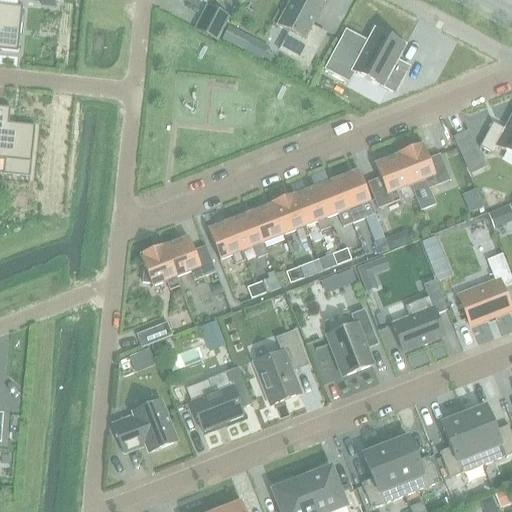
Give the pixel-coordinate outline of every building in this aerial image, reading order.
[(0,0),(0,50),(17,53),(22,7),(16,7),(17,0),(0,0)] [(290,0),(277,26),(289,33),(279,51),(307,66),(324,34),(310,27),(323,3),(321,2),(320,0),(290,0)] [(206,6),(194,29),(217,40),(228,18),(206,6)] [(345,30),(324,69),(348,82),(353,72),(393,94),(407,67),(395,61),(403,46),(373,30),(367,42),(345,30)] [(247,53),(253,41),(232,31),(227,42),(247,53)] [(0,107),(0,174),(2,175),(29,178),(34,127),(16,125),(15,131),(7,131),(9,109),(0,107)] [(492,124),(479,148),(492,155),(497,147),(511,155),(511,115),(504,130),(492,124)] [(468,133),(454,139),(463,160),(478,153),(468,133)] [(421,145),(397,154),(410,186),(424,181),(428,190),(449,181),(439,155),(427,160),(421,145)] [(379,179),(367,183),(377,209),(399,201),(395,192),(410,186),(397,154),(394,155),(394,157),(373,165),(379,179)] [(357,171),(335,180),(352,224),(367,219),(374,216),(369,202),(357,171)] [(335,180),(314,188),(326,219),(337,215),(342,228),(352,224),(335,180)] [(326,219),(314,188),(293,196),(293,195),(292,195),(305,228),(326,219)] [(305,228),(292,195),(271,204),(283,236),(295,231),(298,240),(308,236),(305,228)] [(283,236),(271,204),(270,204),(270,205),(250,213),(262,244),(283,236)] [(511,211),(509,205),(488,213),(494,227),(511,219),(511,211)] [(262,244),(250,213),(229,222),(241,253),(262,244)] [(374,216),(367,219),(377,244),(384,241),(374,216)] [(241,253),(229,222),(207,230),(219,261),(231,256),(235,265),(244,261),(241,253)] [(396,235),(386,239),(390,249),(400,245),(396,235)] [(164,247),(164,246),(163,246),(175,278),(190,273),(193,282),(215,273),(205,247),(193,252),(187,238),(164,247)] [(389,252),(384,241),(377,244),(381,255),(389,252)] [(434,241),(423,246),(428,259),(439,254),(434,241)] [(179,287),(175,278),(163,246),(138,256),(143,268),(142,283),(150,284),(151,288),(165,282),(169,291),(179,287)] [(351,261),(346,249),(339,252),(343,263),(351,261)] [(343,263),(339,252),(331,255),(336,266),(343,263)] [(511,312),(502,289),(511,285),(511,281),(502,255),(487,261),(495,282),(458,297),(470,328),(511,312)] [(368,262),(357,267),(367,290),(378,285),(368,262)] [(308,277),(304,266),(296,269),(301,280),(308,277)] [(301,280),(296,269),(285,273),(289,284),(301,280)] [(351,269),(336,274),(341,286),(356,281),(351,269)] [(434,281),(423,286),(428,298),(404,307),(409,318),(391,324),(403,354),(444,338),(435,316),(446,311),(434,281)] [(266,294),(261,283),(254,285),(258,297),(266,294)] [(220,285),(210,288),(214,297),(223,294),(220,285)] [(258,297),(254,285),(246,288),(251,300),(258,297)] [(372,334),(363,311),(351,316),(355,325),(326,337),(342,378),(372,366),(361,338),(372,334)] [(215,322),(200,328),(203,338),(207,337),(212,350),(224,345),(215,322)] [(171,337),(166,323),(136,335),(141,349),(171,337)] [(299,395),(290,372),(307,366),(294,332),(276,339),(282,353),(253,364),(270,406),(299,395)] [(143,370),(153,366),(147,350),(137,355),(143,370)] [(191,403),(190,403),(202,433),(243,417),(240,410),(251,405),(237,369),(207,380),(207,381),(212,395),(191,403)] [(123,455),(138,449),(137,448),(144,445),(148,454),(176,443),(160,402),(131,413),(133,417),(112,425),(123,455)] [(495,431),(485,407),(463,416),(483,466),(511,454),(511,436),(508,426),(495,431)] [(449,479),(483,466),(463,416),(441,425),(450,449),(439,453),(449,479)] [(428,457),(416,462),(407,438),(385,447),(404,497),(438,484),(428,457)] [(404,497),(385,447),(362,455),(372,479),(361,484),(371,510),(404,497)] [(312,475),(301,480),(313,511),(332,511),(345,507),(346,511),(359,511),(351,489),(340,493),(330,468),(327,470),(325,467),(311,473),(312,475)] [(313,511),(301,480),(290,484),(289,481),(274,487),(275,490),(272,491),(280,511),(313,511)] [(511,491),(510,487),(495,494),(501,507),(511,502),(511,491)] [(448,497),(441,500),(444,507),(451,504),(448,497)] [(224,510),(219,511),(244,511),(241,504),(239,504),(237,501),(223,507),(224,510)]
